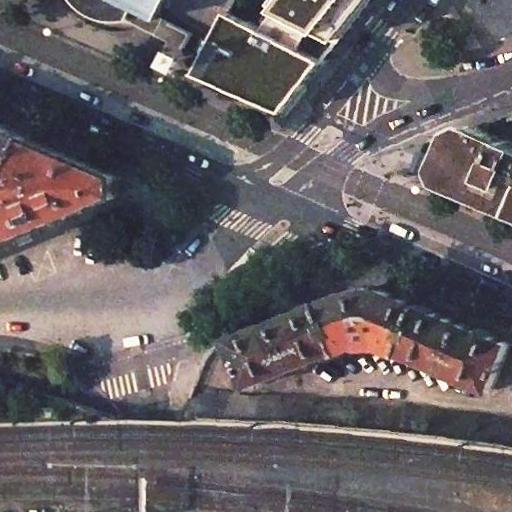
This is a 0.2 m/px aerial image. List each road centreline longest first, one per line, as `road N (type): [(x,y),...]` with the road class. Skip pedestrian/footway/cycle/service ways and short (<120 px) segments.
road 1 (tertiary): [(270,201),(241,222),(201,284),(153,303),(0,303)]
road 2 (tertiary): [(511,70),(374,132),(270,201)]
road 3 (residential): [(227,183),(256,173),(305,132),(415,0)]
road 4 (primary): [(270,201),(511,300)]
road 5 (primary): [(0,84),(227,183)]
